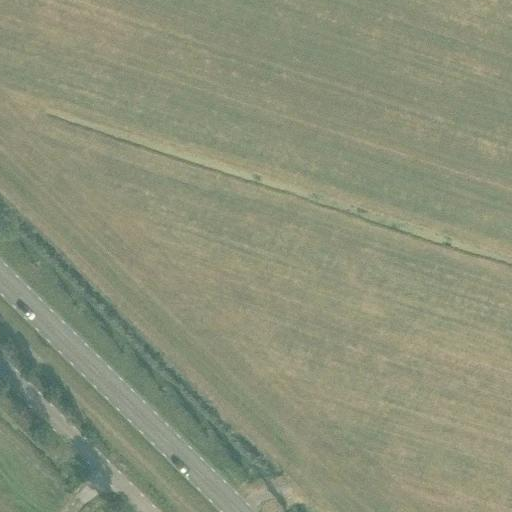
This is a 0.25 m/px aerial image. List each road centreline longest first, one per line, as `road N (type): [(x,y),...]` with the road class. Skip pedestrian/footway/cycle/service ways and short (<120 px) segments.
road 1 (primary): [(238,511),(0,276)]
road 2 (unclassified): [(0,364),(148,511)]
